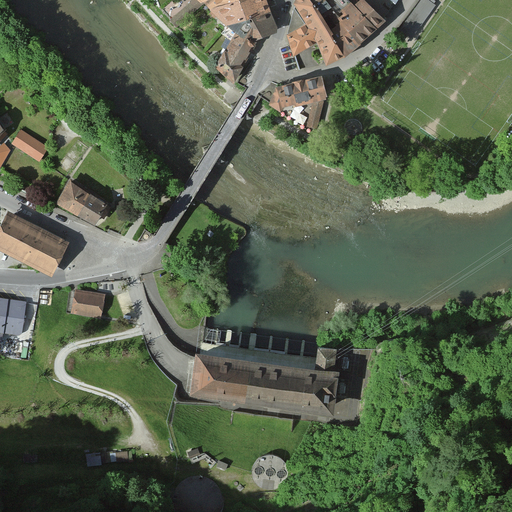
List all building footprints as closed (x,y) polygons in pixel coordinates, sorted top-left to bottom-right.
[(194,0),(176,20),(182,26),(204,2),(208,0),(194,0)] [(237,0),(208,0),(204,2),(212,9),(237,0)] [(271,12),(267,0),(237,0),(212,9),(210,13),(215,18),(218,15),(229,25),(271,12)] [(324,14),(320,8),(312,0),(297,0),(296,5),(308,24),(305,25),(294,8),(288,33),(296,55),(319,44),(327,65),(349,55),(333,28),(324,14)] [(331,0),(312,0),(320,8),(324,14),(332,9),(343,21),(348,18),(335,5),(331,0)] [(348,18),(367,39),(386,18),(365,0),(351,0),(350,0),(340,0),(335,5),(348,18)] [(350,0),(351,0),(365,0),(386,18),(398,0),(350,0)] [(426,0),(421,0),(399,30),(411,39),(435,6),(426,0)] [(271,12),(229,25),(222,34),(231,41),(234,36),(241,40),(243,37),(256,45),(258,42),(274,34),(276,25),(271,12)] [(333,28),(349,55),(367,39),(348,18),(343,21),(333,28)] [(232,79),(256,45),(243,37),(241,40),(234,36),(231,41),(216,63),(232,79)] [(273,95),(269,109),(281,117),(285,111),(295,109),(296,112),(308,110),(304,131),(313,132),(321,105),(327,104),(322,82),(290,89),(290,90),(278,92),(278,94),(273,95)] [(0,135),(9,127),(0,117),(0,135)] [(48,144),(19,126),(10,142),(39,160),(48,144)] [(0,166),(11,148),(0,136),(0,166)] [(59,203),(97,223),(110,201),(72,180),(59,203)] [(0,226),(0,245),(53,272),(71,237),(10,207),(0,226)] [(78,285),(71,309),(100,316),(106,292),(78,285)] [(27,300),(0,295),(0,333),(21,337),(27,300)] [(196,362),(193,389),(337,406),(343,359),(199,342),(196,362)]
